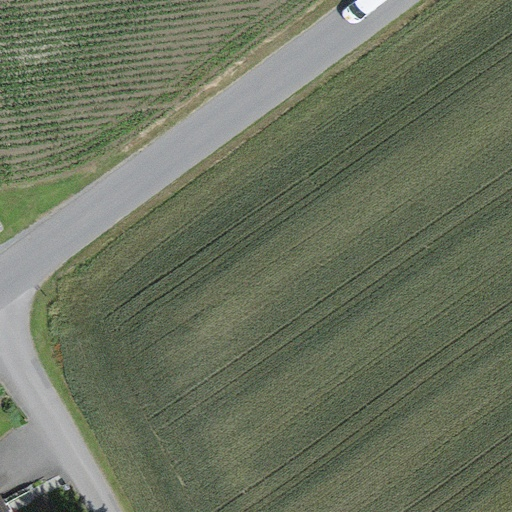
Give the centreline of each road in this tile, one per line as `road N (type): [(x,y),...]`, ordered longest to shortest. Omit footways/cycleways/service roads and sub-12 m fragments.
road 1 (unclassified): [(381,0),(0,279)]
road 2 (unclassified): [(0,325),(106,511)]
